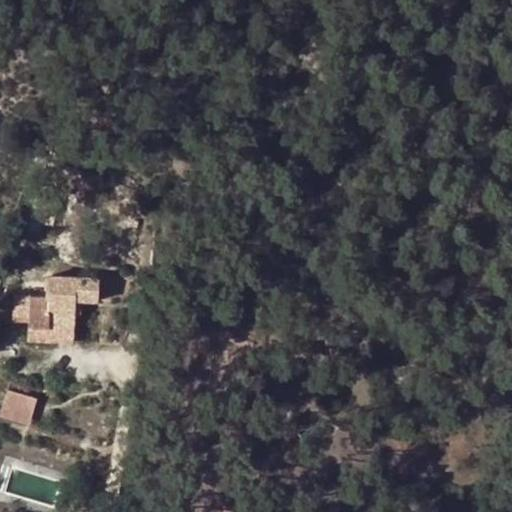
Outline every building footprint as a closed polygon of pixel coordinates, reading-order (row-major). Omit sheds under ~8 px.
[(68,204),(39,197),(29,232),(58,241),(68,204)] [(14,296),(14,314),(29,313),(28,322),(28,329),(73,330),(74,313),(74,298),(82,298),(98,299),(99,279),(48,277),(46,296),(14,296)] [(29,313),(14,314),(14,322),(28,322),(29,313)] [(73,330),(28,329),(28,339),(73,341),(73,330)] [(9,392),(7,398),(36,407),(37,402),(9,392)] [(36,407),(7,398),(3,412),(32,421),(36,407)] [(32,421),(3,412),(1,418),(30,426),(32,421)] [(173,485),(144,493),(149,511),(178,503),(173,485)]
